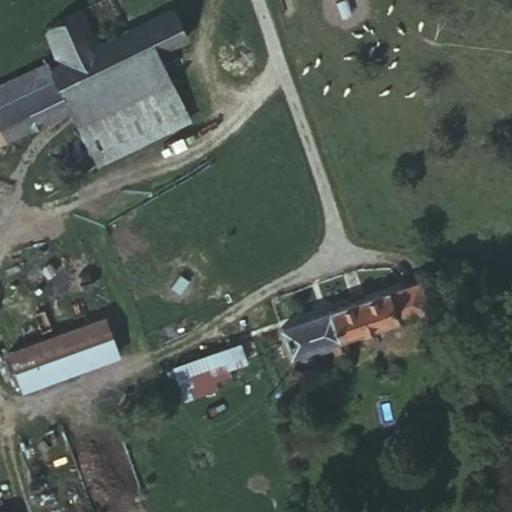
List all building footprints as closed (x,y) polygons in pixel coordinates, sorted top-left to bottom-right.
[(75,84),(166,40),(198,25),(186,0),(164,0),(139,13),(107,26),(96,0),(85,0),(61,11),(73,45),(60,52),(75,84)] [(178,70),(166,40),(75,84),(88,113),(178,70)] [(31,105),(75,84),(60,52),(18,71),(31,105)] [(193,101),(178,70),(88,113),(103,143),(193,101)] [(0,120),(31,105),(18,71),(0,80),(0,120)] [(355,288),(328,301),(342,333),(348,349),(353,358),(378,347),(369,322),(438,293),(425,260),(355,288)] [(328,301),(282,320),(294,353),(308,347),(342,333),(328,301)] [(120,348),(106,311),(11,348),(25,385),(120,348)] [(342,333),(308,347),(314,363),(348,349),(342,333)] [(205,367),(234,359),(240,356),(235,339),(201,351),(205,367)] [(201,351),(174,360),(179,376),(194,371),(205,367),(201,351)] [(238,373),(234,359),(205,367),(194,371),(202,399),(225,392),(222,378),(238,373)] [(51,510),(78,503),(59,428),(32,435),(51,510)]
